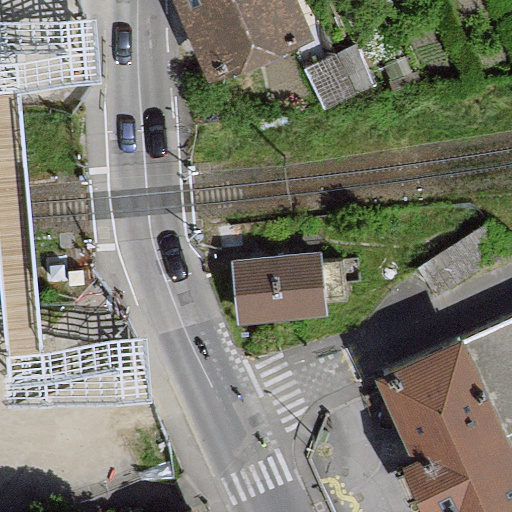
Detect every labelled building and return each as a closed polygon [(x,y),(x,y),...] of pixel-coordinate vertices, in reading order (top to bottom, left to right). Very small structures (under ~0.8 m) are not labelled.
[(191,0),(222,67),(308,28),(297,0),(191,0)] [(492,218),(418,267),(436,294),(510,246),(492,218)] [(233,251),(242,317),(330,305),(322,239),(233,251)] [(511,511),(511,305),(377,367),(386,387),(414,450),(408,452),(421,480),(434,508),(440,504),(443,511),(511,511)] [(213,511),(206,493),(161,511),(213,511)]
